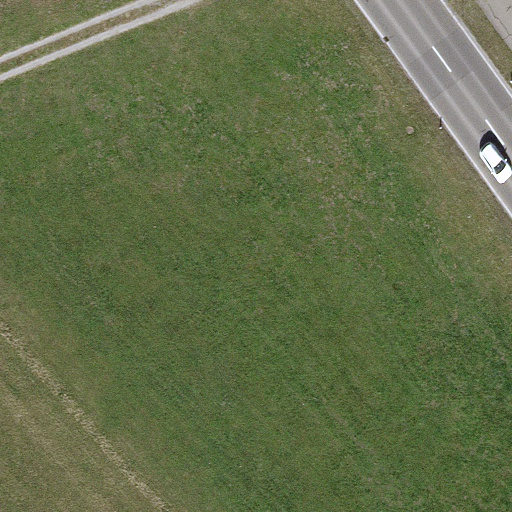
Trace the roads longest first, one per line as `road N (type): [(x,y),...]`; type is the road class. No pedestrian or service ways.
road 1 (secondary): [(511,155),(398,0)]
road 2 (track): [(173,0),(0,69)]
